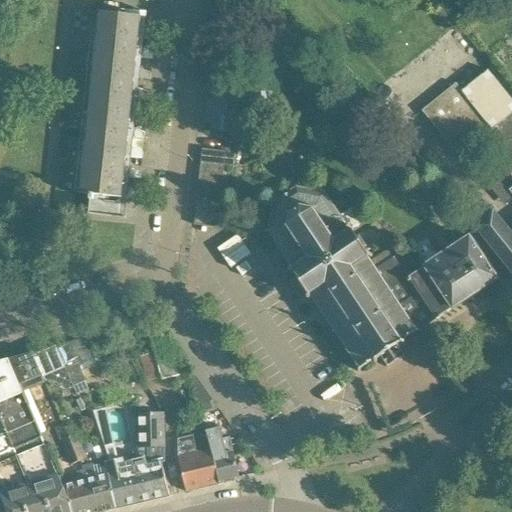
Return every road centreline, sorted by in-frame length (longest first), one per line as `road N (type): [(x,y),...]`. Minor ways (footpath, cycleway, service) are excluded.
road 1 (residential): [(0,331),(165,278),(195,0)]
road 2 (unclassified): [(285,509),(286,452),(176,296)]
road 3 (unclassified): [(393,511),(406,491),(511,398)]
